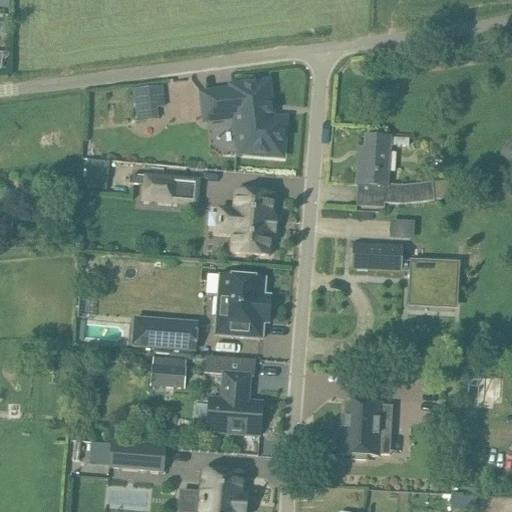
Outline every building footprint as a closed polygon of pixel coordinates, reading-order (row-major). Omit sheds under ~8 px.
[(272,120),(267,84),(232,88),(232,92),(202,95),(205,121),(235,118),(239,154),(281,157),(284,121),(272,120)] [(160,87),(133,90),(135,112),(163,109),(160,87)] [(389,139),(366,138),(365,158),(359,157),(357,185),(360,186),(359,207),(372,208),(384,207),(384,204),(398,206),(402,205),(434,201),(432,184),(402,187),(386,186),(389,139)] [(511,145),(509,143),(500,156),(511,164),(511,145)] [(197,182),(145,178),(143,201),(174,203),(175,183),(197,184),(197,182)] [(86,182),(86,190),(106,191),(107,183),(86,182)] [(219,210),(217,234),(232,235),(231,254),(269,257),(271,234),(275,234),(276,219),(272,219),(274,196),(236,193),(234,212),(219,210)] [(353,230),(371,227),(369,211),(350,214),(353,230)] [(385,221),(385,238),(411,238),(411,221),(385,221)] [(410,286),(411,286),(410,298),(428,299),(428,300),(437,300),(437,299),(456,300),(456,288),(457,288),(458,265),(402,262),(403,248),(353,245),(353,247),(356,247),(355,270),(351,270),(351,271),(411,274),(410,286)] [(64,274),(65,263),(31,261),(31,270),(19,270),(18,304),(32,304),(32,312),(58,313),(57,339),(72,340),(74,274),(64,274)] [(265,280),(227,277),(225,297),(218,296),(215,337),(262,340),(263,325),(268,325),(270,297),(264,297),(265,280)] [(196,327),(136,322),(134,349),(194,353),(196,327)] [(108,352),(107,363),(123,365),(124,354),(108,352)] [(206,357),(204,374),(223,376),(221,401),(209,400),(207,433),(259,438),(262,405),(245,403),(246,395),(248,395),(250,378),(254,379),(256,361),(206,357)] [(152,358),(150,388),(185,391),(187,361),(152,358)] [(480,407),(480,401),(489,401),(490,375),(454,373),(452,405),(480,407)] [(384,445),(387,443),(389,442),(390,439),(390,427),(381,427),(382,404),(345,402),(344,417),(340,417),(338,456),(352,457),(351,461),(367,462),(367,458),(379,458),(380,444),(384,445)] [(110,445),(108,469),(163,473),(165,450),(110,445)] [(181,493),(179,511),(245,511),(247,498),(243,497),(244,475),(201,471),(199,494),(181,493)]
